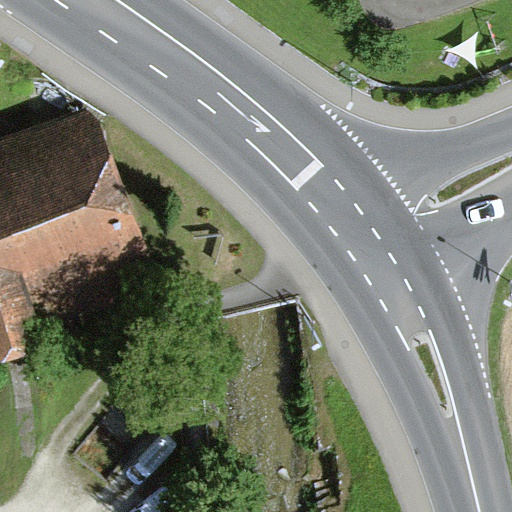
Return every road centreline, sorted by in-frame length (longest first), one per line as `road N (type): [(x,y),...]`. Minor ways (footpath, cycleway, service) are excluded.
road 1 (primary): [(357,236),(263,130),(89,0)]
road 2 (primary): [(478,511),(417,336),(357,236)]
road 3 (tertiary): [(357,236),(511,161)]
